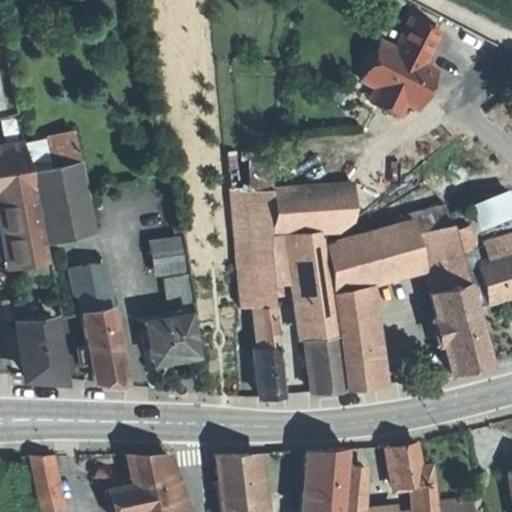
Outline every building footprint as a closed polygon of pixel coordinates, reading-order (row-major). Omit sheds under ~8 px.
[(361,78),(375,85),(405,100),(417,106),(426,87),(436,68),(425,62),(441,30),(411,15),(395,47),(380,39),(361,78)] [(405,100),(375,85),(369,98),(398,112),(405,100)] [(46,135),(53,166),(78,161),(71,129),(46,135)] [(8,267),(45,260),(21,142),(0,144),(0,222),(7,268),(8,267)] [(271,190),(271,189),(274,149),(247,148),(248,190),(271,190)] [(78,161),(53,166),(30,171),(37,202),(35,202),(44,243),(90,232),(81,192),(85,191),(78,161)] [(350,217),(351,181),(271,189),(271,190),(268,233),(318,229),(318,230),(336,228),(350,217)] [(268,233),(271,190),(248,190),(227,192),(230,236),(232,236),(248,235),(268,235),(268,233)] [(511,207),(506,192),(469,205),(478,228),(511,215),(511,207)] [(407,213),(409,222),(412,233),(448,224),(443,204),(407,213)] [(355,285),(421,268),(412,233),(409,222),(324,244),(331,291),(355,285)] [(471,368),(488,363),(459,251),(453,230),(451,223),(448,224),(412,233),(421,268),(449,373),(471,368)] [(453,230),(459,251),(473,248),(467,226),(453,230)] [(324,279),(318,230),(318,229),(268,233),(268,235),(267,249),(272,305),(303,302),(301,282),(324,279)] [(486,258),(511,249),(511,232),(481,243),(486,258)] [(253,305),(248,235),(232,236),(237,307),(253,305)] [(256,347),(276,345),(272,305),(267,249),(268,235),(248,235),(253,305),(256,347)] [(152,272),(182,268),(178,237),(148,241),(152,272)] [(511,292),(511,249),(486,258),(473,263),(486,301),(511,292)] [(47,272),(45,260),(8,267),(10,280),(47,272)] [(79,312),(109,306),(100,263),(71,269),(79,312)] [(0,284),(8,283),(7,271),(0,271),(0,284)] [(164,305),(191,300),(186,273),(159,278),(164,305)] [(307,338),(332,335),(326,279),(324,279),(301,282),(303,302),(307,338)] [(330,292),(343,389),(370,386),(355,285),(331,291),(330,292)] [(3,322),(14,320),(11,301),(0,303),(3,322)] [(109,383),(123,385),(109,306),(79,312),(86,346),(89,363),(93,381),(109,383)] [(192,354),(184,314),(141,322),(149,363),(172,358),(192,354)] [(41,377),(56,378),(47,315),(15,319),(23,376),(41,377)] [(324,391),(338,389),(332,335),(307,338),(303,338),(309,393),(324,391)] [(267,396),(281,394),(276,345),(256,347),(252,347),(257,397),(267,396)] [(80,364),(89,363),(86,346),(77,347),(80,364)] [(399,443),(386,445),(390,487),(412,484),(419,484),(417,466),(414,441),(399,443)] [(325,449),(304,450),(298,511),(338,511),(343,448),(325,449)] [(144,453),(124,453),(129,476),(137,511),(187,511),(165,454),(144,453)] [(48,454),(26,454),(33,487),(55,483),(48,454)] [(247,511),(240,454),(213,454),(216,482),(219,511),(247,511)] [(342,511),(356,511),(356,466),(352,466),(345,465),(342,511)] [(419,484),(412,484),(414,502),(433,500),(428,465),(417,466),(419,484)] [(137,511),(129,476),(121,477),(111,473),(108,481),(117,486),(107,488),(110,511),(137,511)] [(55,483),(33,487),(38,511),(40,511),(60,508),(55,483)] [(414,502),(415,511),(471,511),(470,498),(433,502),(433,500),(414,502)]
